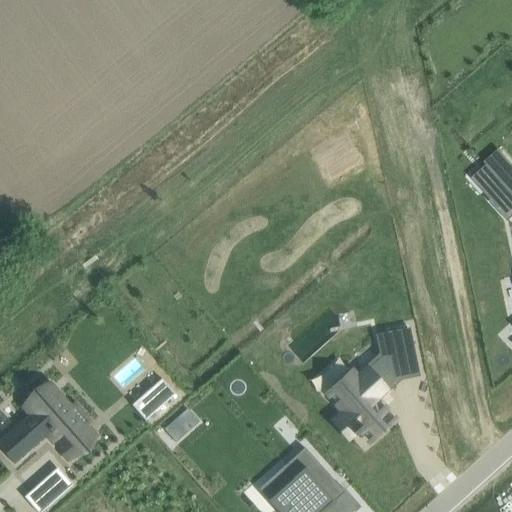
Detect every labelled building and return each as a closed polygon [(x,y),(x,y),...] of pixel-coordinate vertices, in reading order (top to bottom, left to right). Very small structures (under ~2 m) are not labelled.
[(486,165),(488,167),(500,181),(511,169),(511,166),(500,153),(490,162),(486,165)] [(511,194),(500,181),(488,167),(473,181),(505,216),(511,210),(511,194)] [(351,371),(326,394),(342,411),(357,429),(353,433),(354,434),(355,436),(360,432),(369,442),(395,420),(378,401),(375,398),(395,380),(391,358),(413,353),(408,329),(376,336),(380,352),(381,357),(358,378),(355,375),(351,371)] [(161,379),(151,388),(153,390),(154,389),(166,402),(175,394),(161,379)] [(32,411),(0,438),(0,448),(14,464),(50,432),(57,439),(54,442),(63,453),(66,450),(72,457),(93,439),(83,427),(89,423),(74,405),(68,410),(47,386),(26,405),(32,411)] [(294,479),(270,501),(276,507),(276,508),(279,511),(321,511),(322,511),(323,511),(335,501),(334,500),(344,492),(341,489),(304,448),(285,464),(295,476),(293,478),(294,479)] [(28,493),(24,497),(36,511),(41,511),(44,510),(43,510),(47,506),(33,489),(29,493),(28,493)]
